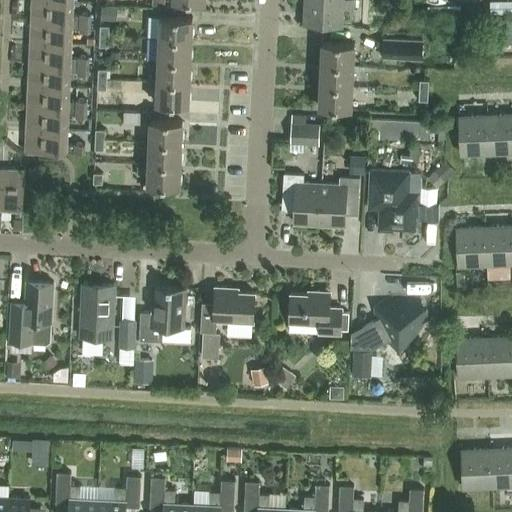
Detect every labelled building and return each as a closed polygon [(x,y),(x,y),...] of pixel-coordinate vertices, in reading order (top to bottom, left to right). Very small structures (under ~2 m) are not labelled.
[(82,14),(73,14),(73,0),(32,0),(32,19),(93,22),(93,12),(82,12),(82,14)] [(304,0),(303,22),(342,24),(343,6),(354,6),(354,0),(304,0)] [(511,0),(491,0),(491,13),(511,12),(511,0)] [(117,7),(102,6),(102,19),(117,20),(117,7)] [(159,15),(158,37),(190,39),(191,17),(159,15)] [(93,31),(93,22),(32,19),(31,40),(72,42),(72,28),(81,28),(81,30),(93,31)] [(506,42),(511,41),(511,19),(506,19),(506,20),(498,20),(498,35),(506,35),(506,42)] [(100,35),(109,36),(109,25),(100,25),(100,35)] [(108,46),(109,36),(100,35),(99,46),(108,46)] [(158,37),(157,59),(189,61),(190,39),(158,37)] [(422,58),(423,39),(383,37),(382,56),(422,58)] [(80,57),(71,57),(72,42),(31,40),(30,62),(91,65),(91,56),(80,55),(80,57)] [(322,40),(321,62),(353,63),(354,41),(322,40)] [(157,59),(156,81),(188,83),(189,61),(157,59)] [(91,74),(91,65),(30,62),(29,84),(70,86),(71,71),(79,71),(79,73),(91,74)] [(321,62),(320,84),(352,85),(353,63),(321,62)] [(97,78),(107,79),(107,69),(98,68),(97,78)] [(106,89),(107,79),(97,78),(97,88),(106,89)] [(427,99),(428,78),(419,78),(418,98),(427,99)] [(156,81),(155,103),(187,105),(188,83),(156,81)] [(78,100),(69,100),(70,86),(29,84),(28,106),(89,108),(90,99),(78,98),(78,100)] [(320,84),(319,106),(351,107),(352,85),(320,84)] [(89,117),(89,108),(28,106),(27,127),(68,129),(69,114),(77,114),(77,117),(89,117)] [(511,112),(488,113),(489,152),(511,150),(511,112)] [(488,113),(459,115),(461,153),(489,152),(488,113)] [(430,122),(371,119),(370,138),(429,141),(430,122)] [(149,120),(148,141),(180,142),(181,120),(149,120)] [(319,142),(320,122),(292,121),(292,142),(319,142)] [(76,143),(67,143),(68,129),(27,127),(26,149),(87,152),(87,142),(76,142),(76,143)] [(95,138),(104,139),(105,129),(95,128),(95,138)] [(104,142),(104,139),(95,138),(94,148),(104,149),(104,142)] [(148,141),(148,162),(179,163),(180,142),(148,141)] [(350,154),(349,172),(365,173),(366,155),(350,154)] [(445,160),(435,169),(445,180),(447,178),(455,170),(447,161),(445,160)] [(148,162),(147,184),(179,185),(179,163),(148,162)] [(23,218),(25,169),(4,168),(2,209),(16,209),(16,218),(14,218),(14,228),(22,228),(23,218)] [(410,172),(410,170),(371,168),(369,207),(382,208),(382,214),(380,214),(379,228),(394,229),(394,227),(416,228),(417,206),(419,206),(421,173),(410,172)] [(102,183),(102,172),(93,172),(93,182),(102,183)] [(320,223),(322,182),(304,181),(304,173),(284,172),(284,181),(283,195),(295,195),(294,222),(320,223)] [(322,182),(320,223),(346,224),(346,213),(358,214),(360,176),(340,175),(340,183),(322,182)] [(511,224),(485,225),(487,263),(511,262),(511,224)] [(485,225),(457,227),(459,264),(487,263),(485,225)] [(464,271),(456,271),(457,287),(465,287),(464,271)] [(51,340),(54,281),(27,279),(26,302),(13,301),(10,341),(47,343),(51,340)] [(112,337),(115,284),(84,282),(81,336),(85,336),(84,349),(102,350),(103,337),(112,337)] [(186,310),(187,286),(157,285),(156,311),(141,311),(140,338),(163,339),(164,326),(185,327),(185,325),(188,325),(189,310),(186,310)] [(254,321),(255,291),(230,290),(230,286),(216,285),(214,319),(254,321)] [(341,333),(343,307),(330,306),(331,294),(291,292),(289,329),(302,330),(306,326),(306,323),(320,323),(320,332),(341,333)] [(413,342),(426,321),(414,297),(389,296),(374,319),(363,325),(375,347),(386,341),(413,342)] [(135,346),(136,318),(122,318),(121,346),(135,346)] [(218,356),(219,331),(203,330),(201,355),(218,356)] [(511,334),(485,336),(487,375),(511,374),(511,334)] [(485,336),(457,337),(458,376),(487,375),(485,336)] [(372,375),(373,351),(354,350),(353,374),(372,375)] [(6,361),(5,374),(21,375),(21,361),(6,361)] [(135,362),(134,377),(150,377),(150,363),(135,362)] [(55,370),(52,377),(69,381),(68,365),(61,366),(55,370)] [(266,365),(251,368),(254,385),(269,382),(266,365)] [(283,365),(274,378),(286,387),(296,374),(283,365)] [(86,372),(74,372),(74,384),(86,385),(86,372)] [(384,390),(383,385),(380,382),(375,383),(372,387),(373,391),(376,394),(381,394),(384,390)] [(331,385),(330,397),(344,397),(344,385),(331,385)] [(33,437),(33,452),(49,453),(50,438),(33,437)] [(13,438),(13,449),(22,450),(22,439),(13,438)] [(511,445),(490,447),(492,485),(511,484),(511,445)] [(228,446),(227,460),(241,460),(242,447),(228,446)] [(490,447),(462,448),(464,487),(492,485),(490,447)] [(424,455),(423,466),(431,466),(432,456),(424,455)] [(69,511),(97,511),(98,499),(81,499),(81,485),(71,484),(72,473),(58,472),(56,503),(70,503),(69,511)] [(98,499),(97,511),(126,511),(126,506),(140,507),(141,476),(128,475),(127,487),(117,486),(116,500),(98,499)] [(164,511),(192,511),(193,504),(175,503),(176,489),(166,489),(166,477),(152,476),(151,507),(165,508),(164,511)] [(211,505),(193,504),(192,511),(221,511),(234,511),(236,480),(222,479),(222,491),(211,491),(211,505)] [(247,480),(245,511),(255,511),(286,511),(287,508),(270,507),(270,494),(260,493),(261,481),(247,480)] [(287,508),(286,511),(329,511),(330,484),(316,484),(316,496),(306,495),(305,509),(287,508)] [(375,511),(364,511),(364,498),(354,497),(354,485),(341,485),(339,511),(375,511)] [(423,511),(424,489),(410,488),(410,500),(400,499),(399,511),(423,511)] [(8,511),(9,495),(0,494),(0,511),(8,511)] [(30,511),(31,496),(9,495),(8,511),(30,511)]
